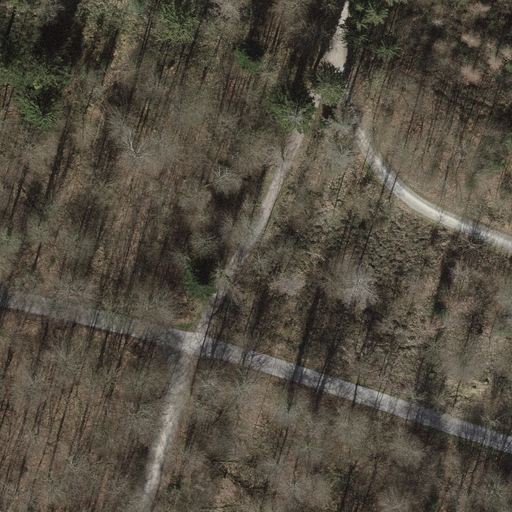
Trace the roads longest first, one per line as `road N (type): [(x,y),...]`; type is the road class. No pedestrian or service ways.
road 1 (track): [(196,343),(511,442)]
road 2 (track): [(332,56),(266,211),(196,343)]
road 3 (track): [(332,56),(363,136),(393,180),(428,208),(511,242)]
road 4 (track): [(0,300),(196,343)]
road 5 (track): [(196,343),(142,511)]
